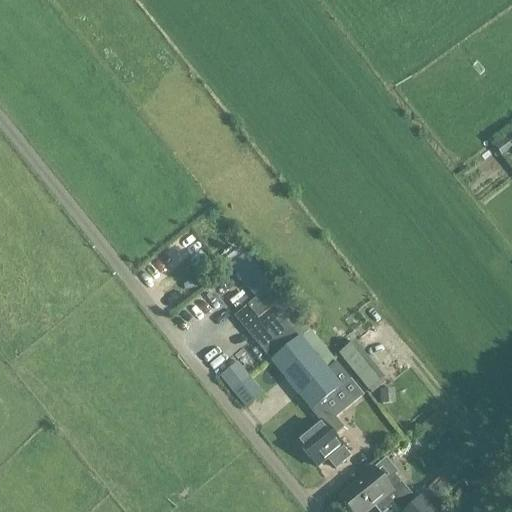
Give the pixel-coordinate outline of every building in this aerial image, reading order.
[(511,125),(492,143),(501,154),(511,144),(511,125)] [(271,363),(309,333),(272,287),(267,281),(247,297),(252,304),(235,317),(271,363)] [(208,290),(192,295),(199,315),(215,310),(208,290)] [(369,352),(384,340),(376,329),(360,341),(369,352)] [(348,382),(309,333),(271,363),(311,412),(348,382)] [(385,379),(363,352),(347,365),(369,392),(385,379)] [(219,378),(233,394),(250,380),(251,380),(237,363),(219,378)] [(250,380),(233,394),(246,410),(263,395),(251,380),(250,380)] [(326,460),(335,470),(349,459),(320,423),(295,443),(316,468),(326,460)] [(373,471),(338,500),(348,511),(367,511),(378,503),(385,511),(386,511),(391,508),(394,511),(402,511),(415,502),(394,476),(384,484),(373,471)] [(432,511),(420,499),(407,511),(432,511)]
